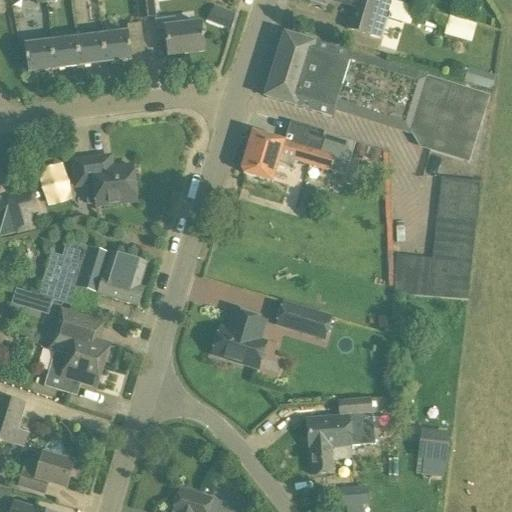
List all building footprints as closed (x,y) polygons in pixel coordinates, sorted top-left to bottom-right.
[(45,4),(44,0),(12,0),(13,9),(43,6),(43,5),(45,4)] [(135,0),(138,21),(156,19),(153,0),(135,0)] [(392,1),(392,0),(299,0),(325,8),(327,2),(352,9),(346,31),(380,41),(388,14),(404,18),(408,5),(392,1)] [(213,4),(207,19),(229,29),(236,12),(213,4)] [(450,16),(444,36),(471,43),(476,24),(450,16)] [(175,28),(174,20),(155,22),(156,32),(165,30),(168,58),(203,53),(201,37),(204,36),(206,34),(205,27),(203,25),(200,25),(175,28)] [(103,37),(106,65),(132,61),(129,34),(103,37)] [(350,56),(335,52),(284,36),(265,98),(332,119),(337,102),(413,126),(428,152),(469,165),(490,98),(351,54),(350,56)] [(80,68),(106,65),(103,37),(76,40),(80,68)] [(53,71),(80,68),(76,40),(50,44),(53,71)] [(27,74),(53,71),(50,44),(23,47),(27,74)] [(356,143),(306,129),(290,124),(284,143),(253,133),(241,170),(243,175),(272,184),(277,168),(293,173),(296,162),(330,173),(331,169),(346,174),(356,143)] [(363,159),(366,149),(357,146),(354,156),(363,159)] [(378,164),(381,153),(373,151),(370,161),(378,164)] [(76,188),(85,187),(88,207),(96,206),(96,208),(136,203),(132,169),(114,171),(112,158),(73,163),(76,188)] [(10,167),(0,164),(0,178),(6,180),(10,167)] [(467,302),(480,183),(441,179),(432,260),(396,256),(394,281),(394,296),(467,302)] [(333,183),(306,190),(313,217),(340,210),(333,183)] [(0,238),(15,234),(7,208),(0,231),(0,238)] [(110,256),(67,243),(63,258),(50,255),(39,294),(74,305),(78,289),(99,295),(98,296),(137,308),(143,290),(139,289),(146,266),(111,255),(110,256)] [(15,288),(11,303),(48,314),(52,299),(15,288)] [(323,341),(330,318),(284,305),(277,328),(323,341)] [(54,353),(103,368),(104,364),(109,365),(114,350),(109,348),(110,346),(99,343),(105,323),(60,310),(48,351),(54,353)] [(259,342),(265,323),(233,313),(227,332),(220,330),(212,357),(258,371),(266,344),(259,342)] [(96,390),(103,368),(54,353),(44,388),(77,398),(81,385),(96,390)] [(137,355),(123,357),(124,372),(139,370),(137,355)] [(26,405),(3,398),(2,402),(0,401),(0,443),(13,447),(18,431),(26,405)] [(396,398),(374,400),(375,414),(397,412),(396,398)] [(338,417),(305,420),(308,452),(350,448),(375,446),(371,399),(337,402),(338,417)] [(421,431),(417,461),(445,464),(449,435),(421,431)] [(66,490),(74,464),(60,460),(62,452),(60,444),(52,442),(46,447),(41,465),(25,460),(17,488),(41,495),(45,483),(66,490)] [(350,448),(308,452),(311,478),(334,476),(333,462),(351,460),(350,448)] [(360,488),(337,490),(338,508),(345,508),(362,506),(360,488)] [(0,509),(5,511),(11,493),(0,489),(0,509)] [(207,511),(211,500),(180,490),(172,511),(207,511)]
